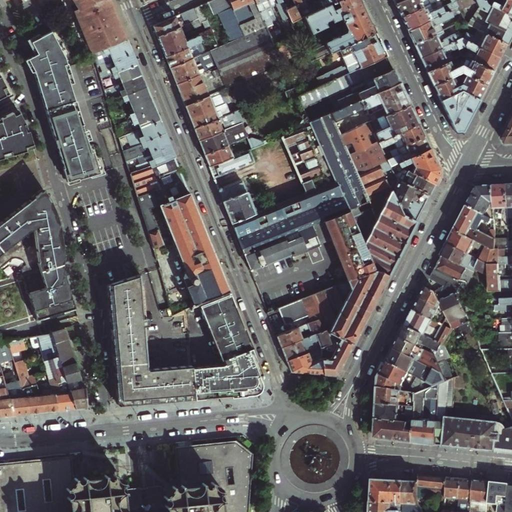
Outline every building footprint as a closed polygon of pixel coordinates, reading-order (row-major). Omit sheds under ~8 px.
[(3,0),(4,2),(7,0),(65,0),(72,13),(92,54),(127,41),(125,36),(119,22),(109,0),(3,0)] [(243,37),(227,0),(213,0),(180,14),(182,18),(185,25),(180,28),(175,17),(152,26),(155,33),(161,49),(165,58),(202,41),(213,36),(203,11),(209,8),(213,18),(218,15),(230,42),(243,37)] [(248,19),(239,0),(227,0),(243,37),(230,42),(210,51),(216,66),(225,88),(282,64),(278,54),(273,44),(260,17),(250,22),(248,19)] [(239,0),(248,19),(251,18),(250,15),(258,12),(252,0),(239,0)] [(273,44),(279,41),(266,10),(270,8),(266,0),(252,0),(258,12),(260,17),(273,44)] [(284,10),(280,0),(266,0),(270,8),(275,6),(282,21),(288,18),(284,10)] [(329,53),(336,50),(374,32),(368,20),(359,0),(339,0),(312,13),(302,18),(310,34),(325,27),(323,23),(330,20),(331,23),(339,19),(344,28),(341,30),(338,28),(332,31),(335,35),(328,38),(330,42),(325,44),(329,53)] [(312,13),(339,0),(322,0),(309,6),(312,13)] [(397,12),(400,19),(428,5),(439,0),(404,0),(394,5),(397,12)] [(404,26),(407,32),(458,8),(455,4),(461,1),(460,0),(448,0),(451,5),(440,9),(440,8),(431,12),(428,5),(400,19),(404,26)] [(466,26),(477,32),(505,46),(508,40),(511,33),(511,18),(489,7),(484,4),(482,0),(463,0),(461,1),(455,4),(458,8),(460,13),(473,6),(476,12),(466,26)] [(500,9),(490,4),(489,7),(511,18),(511,0),(501,0),(503,3),(500,9)] [(296,5),(293,6),(284,10),(288,18),(290,23),(302,18),(296,5)] [(410,39),(413,46),(442,32),(438,25),(453,18),(452,18),(460,14),(460,13),(458,8),(407,32),(410,39)] [(49,119),(68,180),(104,169),(71,65),(65,46),(54,27),(40,35),(39,34),(26,41),(32,54),(25,58),(33,75),(34,77),(35,76),(49,119)] [(328,83),(386,57),(383,50),(377,38),(374,32),(336,50),(338,55),(341,56),(345,66),(342,68),(341,66),(324,73),(328,83)] [(416,52),(419,59),(454,44),(461,40),(459,35),(458,33),(445,39),(442,32),(413,46),(416,52)] [(465,35),(459,35),(461,40),(498,60),(502,52),(505,46),(477,32),(473,39),(465,35)] [(279,41),(273,44),(278,54),(300,45),(295,35),(279,41)] [(461,40),(454,44),(457,51),(463,48),(464,49),(469,52),(465,59),(466,60),(492,73),(495,66),(498,60),(461,40)] [(127,41),(92,54),(96,65),(98,64),(132,52),(130,47),(127,41)] [(206,52),(202,41),(165,58),(167,64),(169,69),(206,52)] [(423,67),(426,73),(452,61),(449,55),(452,53),(455,59),(460,57),(457,51),(454,44),(419,59),(423,67)] [(216,66),(210,51),(206,52),(169,69),(172,77),(175,84),(216,66)] [(132,52),(98,64),(103,76),(137,63),(135,59),(132,52)] [(362,83),(392,70),(388,62),(386,57),(328,83),(297,97),(303,109),(362,83)] [(429,80),(432,87),(451,78),(460,74),(465,77),(485,86),(489,77),(492,73),(466,60),(464,65),(460,63),(454,66),(452,61),(426,73),(429,80)] [(137,63),(103,76),(99,77),(103,89),(117,84),(141,75),(139,69),(137,63)] [(220,90),(225,88),(216,66),(175,84),(180,96),(183,105),(220,90)] [(396,78),(392,70),(362,83),(365,90),(357,94),(356,93),(337,102),(338,103),(332,105),(335,112),(399,84),(396,78)] [(141,75),(117,84),(122,95),(146,86),(144,81),(141,75)] [(436,95),(439,102),(459,92),(477,101),(482,93),(485,86),(465,77),(461,85),(455,88),(451,78),(432,87),(436,95)] [(401,88),(399,84),(335,112),(330,114),(335,125),(339,123),(338,121),(379,103),(382,111),(385,116),(409,105),(406,99),(401,88)] [(146,86),(122,95),(125,104),(130,102),(135,115),(130,117),(133,126),(138,124),(140,128),(160,121),(159,117),(154,107),(148,92),(146,86)] [(193,129),(229,114),(220,90),(183,105),(189,120),(193,129)] [(459,92),(439,102),(453,131),(458,131),(461,132),(471,113),(477,101),(459,92)] [(413,115),(409,105),(385,116),(375,121),(380,131),(373,135),(377,143),(418,124),(413,115)] [(4,114),(0,115),(0,158),(34,148),(26,123),(25,119),(22,111),(19,106),(4,114)] [(221,131),(198,141),(201,149),(203,155),(230,144),(239,141),(246,138),(241,124),(242,123),(238,111),(232,113),(234,120),(237,125),(221,131)] [(375,121),(385,116),(382,111),(368,117),(371,122),(375,121)] [(222,124),(234,120),(232,113),(229,114),(193,129),(196,136),(198,141),(221,131),(219,125),(221,124),(222,124)] [(281,138),(306,194),(255,215),(231,225),(241,250),(249,271),(289,255),(291,258),(318,247),(316,244),(329,239),(322,221),(347,211),(369,202),(357,175),(349,156),(340,137),(335,125),(330,114),(309,124),(310,126),(301,130),(281,138)] [(310,126),(309,124),(307,118),(301,120),(299,125),(301,130),(310,126)] [(511,146),(511,119),(509,125),(503,137),(502,140),(504,143),(505,146),(509,146),(511,146)] [(160,121),(140,128),(126,133),(131,145),(121,148),(125,160),(134,157),(144,153),(143,149),(140,150),(139,146),(141,145),(140,141),(164,132),(163,128),(160,121)] [(377,143),(373,135),(368,124),(340,137),(349,156),(377,143)] [(418,124),(377,143),(380,150),(392,144),(395,150),(424,136),(421,131),(418,124)] [(143,149),(144,153),(150,151),(161,147),(169,144),(167,139),(164,132),(140,141),(141,145),(139,146),(140,150),(143,149)] [(386,162),(389,168),(396,165),(429,149),(427,143),(424,136),(395,150),(398,156),(386,162)] [(239,141),(244,153),(248,151),(251,150),(247,139),(246,138),(239,141)] [(247,139),(251,150),(267,144),(265,141),(262,142),(251,138),(247,139)] [(425,204),(429,197),(394,179),(393,178),(389,168),(386,162),(380,150),(377,143),(349,156),(357,175),(379,165),(388,184),(391,183),(395,191),(393,195),(403,216),(415,223),(425,204)] [(134,157),(125,160),(129,175),(151,246),(160,242),(161,243),(173,239),(185,268),(183,277),(186,285),(205,278),(221,272),(208,241),(184,180),(175,160),(169,144),(161,147),(150,151),(152,157),(136,163),(134,157)] [(230,144),(203,155),(206,161),(208,167),(232,157),(228,148),(231,147),(230,144)] [(409,174),(434,186),(439,176),(439,172),(439,169),(434,158),(430,151),(429,149),(396,165),(397,167),(409,162),(412,169),(409,174)] [(244,153),(232,157),(208,167),(213,179),(253,162),(248,151),(244,153)] [(379,271),(388,276),(401,250),(410,233),(415,223),(403,216),(393,195),(388,184),(379,165),(357,175),(369,202),(347,211),(373,271),(379,271)] [(393,178),(394,179),(429,197),(431,191),(434,186),(409,174),(400,169),(398,173),(396,172),(393,178)] [(227,214),(231,225),(255,215),(242,182),(224,190),(223,188),(221,188),(219,189),(218,190),(218,192),(227,214)] [(56,221),(45,186),(20,206),(0,221),(0,268),(25,262),(26,265),(25,265),(22,269),(29,292),(31,292),(36,308),(44,306),(50,329),(76,322),(76,324),(79,323),(79,321),(84,319),(64,255),(60,243),(56,221)] [(508,219),(507,186),(501,186),(494,187),(495,210),(501,210),(501,219),(501,227),(506,227),(506,230),(508,230),(508,219)] [(495,219),(495,210),(494,187),(486,187),(478,187),(473,197),(468,207),(495,221),(495,219)] [(495,221),(468,207),(465,212),(463,216),(480,225),(484,227),(485,225),(487,226),(491,228),(492,229),(495,229),(495,221)] [(322,221),(329,239),(345,282),(351,279),(373,271),(347,211),(322,221)] [(459,223),(455,231),(491,250),(496,250),(496,239),(495,229),(492,229),(491,228),(491,239),(481,232),(473,228),(475,225),(479,227),(480,225),(463,216),(459,223)] [(498,250),(496,250),(491,250),(455,231),(452,237),(448,245),(468,255),(469,255),(473,247),(482,252),(478,260),(480,261),(489,266),(498,265),(499,265),(498,258),(498,250)] [(496,239),(496,250),(498,250),(509,249),(509,239),(496,239)] [(442,256),(474,273),(475,271),(477,268),(464,262),(468,255),(448,245),(445,250),(442,256)] [(469,255),(468,255),(464,262),(477,268),(480,261),(478,260),(469,255)] [(435,269),(435,270),(462,283),(458,293),(468,293),(468,285),(474,273),(442,256),(439,262),(435,269)] [(511,256),(511,257),(498,258),(499,265),(503,265),(511,264),(511,256)] [(477,268),(475,271),(478,273),(479,271),(489,276),(489,266),(480,261),(477,268)] [(511,282),(499,283),(499,277),(498,265),(489,266),(489,276),(489,278),(490,292),(500,292),(511,291),(511,282)] [(511,271),(506,271),(506,273),(503,273),(503,265),(499,265),(498,265),(499,277),(511,276),(511,271)] [(470,322),(464,307),(458,293),(462,283),(435,270),(433,273),(431,278),(432,279),(433,280),(432,282),(446,289),(436,292),(446,316),(452,329),(456,328),(470,322)] [(332,323),(327,325),(329,329),(328,330),(328,333),(352,345),(357,335),(366,318),(373,305),(379,292),(388,276),(379,271),(373,271),(351,279),(346,292),(332,323)] [(186,285),(185,286),(193,304),(198,302),(210,297),(228,289),(221,272),(205,278),(186,285)] [(250,344),(232,300),(214,307),(210,297),(198,302),(221,354),(226,366),(196,369),(192,369),(192,368),(147,374),(147,369),(142,370),(138,327),(142,327),(142,320),(138,320),(134,276),(106,285),(109,315),(116,405),(121,404),(149,402),(199,398),(223,396),(258,394),(260,394),(262,392),(264,390),(264,387),(264,385),(260,369),(250,344)] [(490,292),(489,278),(474,279),(474,293),(490,292)] [(351,279),(345,282),(277,309),(284,325),(307,315),(310,323),(324,318),(327,325),(332,323),(346,292),(351,279)] [(423,293),(420,299),(439,309),(438,310),(446,316),(436,292),(426,287),(423,293)] [(228,289),(210,297),(214,307),(232,300),(228,289)] [(511,291),(500,292),(500,300),(495,300),(493,301),(493,306),(496,306),(511,305),(511,291)] [(439,309),(420,299),(417,305),(414,311),(434,321),(444,325),(452,329),(446,316),(438,310),(439,309)] [(406,326),(426,336),(434,321),(414,311),(410,318),(406,326)] [(324,318),(310,323),(297,328),(275,337),(278,344),(280,348),(302,340),(299,332),(302,332),(310,329),(311,333),(309,334),(310,337),(328,330),(329,329),(327,325),(324,318)] [(444,325),(434,321),(426,336),(436,341),(444,325)] [(474,331),(470,322),(456,328),(460,337),(474,331)] [(452,329),(444,325),(436,341),(445,345),(452,329)] [(404,330),(400,338),(435,355),(442,372),(446,382),(455,379),(459,377),(456,371),(451,374),(446,361),(451,358),(445,345),(436,341),(426,336),(406,326),(404,330)] [(285,361),(320,347),(330,343),(328,333),(328,330),(310,337),(302,340),(280,348),(282,354),(285,361)] [(49,374),(60,410),(66,410),(75,409),(54,342),(51,333),(37,335),(40,344),(44,359),(49,374)] [(352,345),(328,333),(330,343),(320,347),(321,360),(323,375),(328,376),(334,376),(335,376),(337,375),(342,364),(352,345)] [(40,344),(37,335),(31,336),(33,344),(34,345),(40,344)] [(22,338),(8,340),(11,352),(26,350),(22,338)] [(68,338),(54,342),(75,409),(80,408),(85,408),(83,389),(83,387),(80,377),(68,338)] [(435,355),(400,338),(397,344),(394,349),(412,358),(420,362),(442,372),(435,355)] [(11,352),(8,340),(0,341),(0,362),(13,358),(11,352)] [(321,360),(320,347),(285,361),(290,373),(305,374),(323,375),(321,360)] [(391,356),(387,363),(437,386),(440,385),(446,382),(442,372),(420,362),(412,358),(394,349),(391,356)] [(14,362),(19,379),(29,414),(35,413),(44,412),(34,379),(33,376),(29,377),(23,359),(14,362)] [(437,386),(387,363),(384,370),(381,375),(412,389),(416,389),(416,394),(417,394),(437,386)] [(2,374),(0,374),(0,416),(6,416),(13,415),(4,383),(2,374)] [(34,379),(44,412),(51,411),(60,410),(49,374),(34,379)] [(412,389),(381,375),(379,378),(379,381),(378,384),(378,388),(416,394),(416,389),(412,389)] [(19,379),(4,383),(13,415),(20,415),(29,414),(19,379)] [(453,408),(453,401),(455,379),(446,382),(440,385),(435,446),(444,447),(453,448),(474,450),(477,422),(447,418),(448,408),(453,408)] [(416,408),(415,423),(414,427),(414,431),(413,444),(425,445),(435,446),(440,385),(437,386),(417,394),(416,408)] [(377,405),(416,408),(417,394),(416,394),(378,388),(378,398),(377,405)] [(491,404),(494,414),(500,413),(497,402),(491,404)] [(415,423),(416,408),(377,405),(377,413),(376,420),(409,423),(411,423),(415,423)] [(375,439),(413,444),(414,431),(408,430),(409,423),(376,420),(376,430),(375,439)] [(498,424),(477,422),(474,450),(479,451),(484,451),(504,453),(511,454),(511,427),(502,432),(502,430),(503,429),(503,428),(502,427),(502,426),(500,425),(498,424)] [(245,511),(249,461),(232,449),(175,454),(179,497),(174,501),(172,497),(169,497),(168,501),(164,501),(164,499),(158,496),(127,499),(122,504),(123,511),(105,511),(104,500),(93,501),(84,502),(84,511),(74,511),(69,460),(0,467),(0,511),(245,511)] [(419,476),(418,483),(417,496),(426,497),(427,488),(432,489),(433,477),(427,477),(419,476)] [(443,511),(447,479),(440,478),(433,477),(432,489),(436,490),(435,498),(439,499),(438,510),(423,511),(443,511)] [(454,479),(447,479),(443,511),(456,511),(460,480),(454,479)] [(467,481),(460,480),(456,511),(469,511),(473,481),(467,481)] [(372,493),(372,503),(393,504),(392,509),(395,509),(397,508),(397,504),(403,504),(404,504),(405,482),(391,481),(373,481),(372,493)] [(487,511),(491,483),(483,482),(473,481),(469,511),(487,511)] [(405,482),(404,504),(403,504),(402,510),(405,510),(405,511),(423,511),(418,505),(417,496),(418,483),(412,482),(405,482)] [(500,484),(491,483),(487,511),(505,511),(509,486),(509,485),(500,484)] [(371,510),(371,511),(402,511),(402,510),(392,510),(392,509),(393,504),(372,503),(371,510)]
